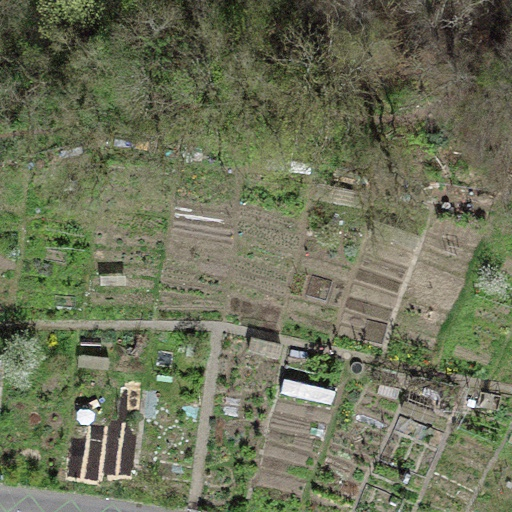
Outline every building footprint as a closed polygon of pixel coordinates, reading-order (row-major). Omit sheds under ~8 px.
[(381,241),(417,249),(421,230),(385,223),(381,241)] [(249,350),(279,356),(282,345),(251,339),(249,350)] [(77,366),(110,368),(110,358),(77,356),(77,366)] [(335,390),(283,378),(280,392),(332,404),(335,390)] [(500,410),(503,395),(472,390),(469,405),(500,410)] [(84,418),(98,415),(92,393),(78,397),(84,418)]
